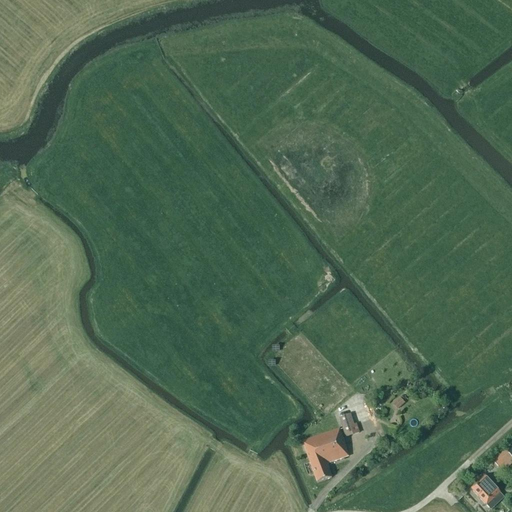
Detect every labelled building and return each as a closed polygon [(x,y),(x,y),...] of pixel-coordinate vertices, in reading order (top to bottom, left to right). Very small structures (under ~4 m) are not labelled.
[(398,410),(404,404),(400,399),(393,405),(398,410)] [(346,438),(359,434),(356,425),(354,426),(350,416),(339,419),(346,438)] [(327,465),(345,459),(348,458),(345,449),(346,449),(340,430),(303,442),(317,484),(331,479),(327,466),(327,465)] [(511,446),(494,462),(499,469),(511,458),(511,457),(511,446)] [(494,499),(492,497),(498,492),(500,494),(484,477),(486,479),(481,484),(479,483),(471,490),(486,506),(494,499)]
